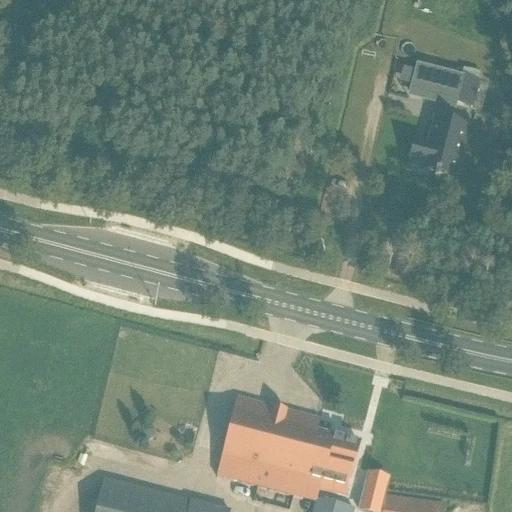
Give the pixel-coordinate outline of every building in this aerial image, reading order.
[(416,66),(408,94),(455,106),(462,78),(416,66)] [(417,144),(411,169),(421,172),(421,174),(434,177),(433,180),(438,182),(439,178),(452,182),(466,131),(434,122),(428,147),(417,144)] [(368,183),(381,186),(390,149),(378,146),(368,183)] [(231,420),(216,478),(300,500),(305,483),(318,486),(316,493),(342,500),(347,483),(348,484),(358,446),(315,435),(318,422),(236,401),(231,420)] [(367,478),(358,511),(379,511),(387,483),(367,478)] [(104,479),(95,511),(229,511),(230,511),(104,479)] [(384,498),(382,511),(440,511),(442,505),(384,498)] [(316,499),(312,511),(353,511),(354,509),(316,499)]
